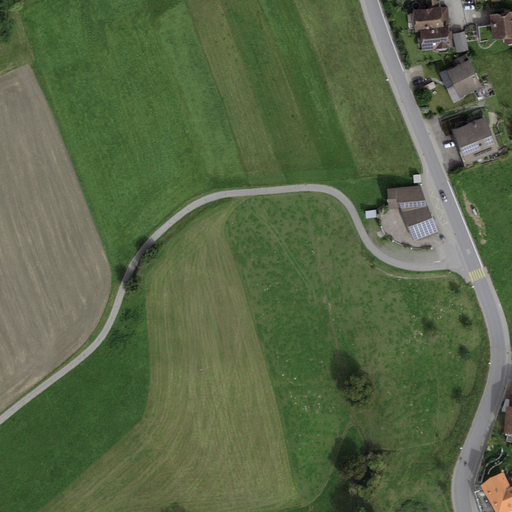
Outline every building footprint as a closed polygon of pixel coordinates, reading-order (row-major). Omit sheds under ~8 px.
[(448,7),(412,10),(414,32),(419,32),(419,29),(444,26),(444,23),(448,23),(449,22),(449,18),(448,7)] [(511,12),(489,15),(490,21),(490,25),(478,26),(479,42),(504,39),(505,44),(511,43),(511,12)] [(419,29),(419,32),(422,51),(452,48),(451,38),(450,30),(444,26),(419,29)] [(464,32),(452,34),(457,53),(468,50),(464,32)] [(457,66),(440,74),(454,104),(463,99),(462,96),(482,87),(470,63),(473,61),(469,53),(454,60),(457,66)] [(485,117),(452,130),(465,163),(498,150),(485,117)] [(419,187),(387,189),(388,211),(401,210),(427,207),(419,187)] [(427,207),(401,210),(414,242),(420,242),(438,234),(427,207)] [(503,477),(481,492),(491,511),(511,511),(511,491),(511,492),(503,477)]
